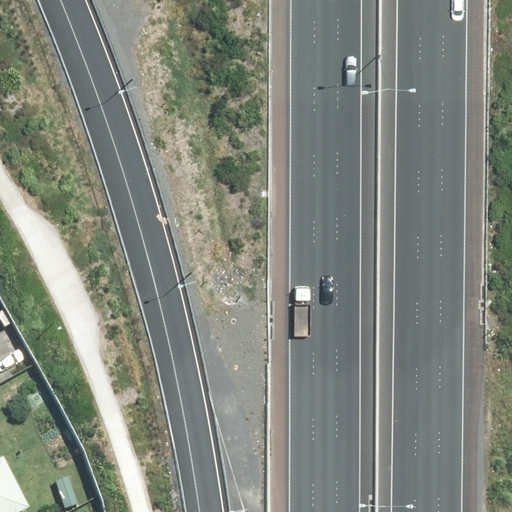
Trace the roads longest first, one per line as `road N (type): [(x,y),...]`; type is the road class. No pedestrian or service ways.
road 1 (motorway): [(212,511),(167,310),(60,0)]
road 2 (motorway): [(427,0),(420,511)]
road 3 (motorway): [(326,511),(325,0)]
